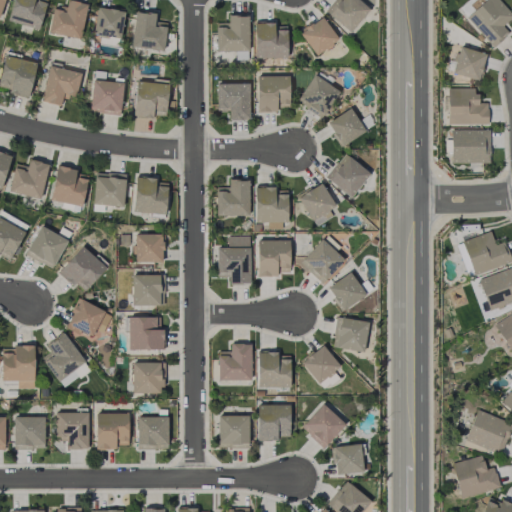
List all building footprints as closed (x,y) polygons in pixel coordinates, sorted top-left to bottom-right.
[(12,0),(6,20),(37,29),(46,3),(35,0),(12,0)] [(52,9),(47,32),(79,39),(87,4),(67,0),(66,0),(64,11),(52,9)] [(334,0),(325,11),(349,32),(369,9),(358,0),(334,0)] [(476,0),(462,12),(492,47),(508,33),(502,25),(511,16),(511,15),(498,0),(476,0)] [(93,34),(120,37),(123,10),(96,7),(93,34)] [(163,50),(166,22),(155,21),(156,13),(134,11),(130,47),(163,50)] [(215,51),(248,51),(247,14),(227,15),(227,23),(215,23),(215,51)] [(313,55),(337,40),(322,17),(299,31),(313,55)] [(286,58),(286,23),(254,23),(253,57),(286,58)] [(478,80),(485,53),(458,46),(451,73),(478,80)] [(0,89),(28,96),(36,62),(4,55),(0,72),(0,89)] [(75,98),(80,72),(48,66),(40,101),(60,105),(62,96),(75,98)] [(296,102),(323,117),(338,89),(311,74),(296,102)] [(288,75),(255,76),(256,112),(276,112),(276,104),(289,104),(288,75)] [(88,111),(119,115),(123,83),(92,79),(88,111)] [(165,118),(167,82),(135,80),(132,116),(165,118)] [(215,83),(216,111),(228,111),(228,120),(249,119),(248,82),(215,83)] [(447,123),(487,124),(487,102),(476,102),(476,88),(447,88),(447,123)] [(325,123),(341,146),(364,131),(349,107),(325,123)] [(489,162),(488,129),(450,130),(450,163),(489,162)] [(10,155),(0,152),(0,188),(1,188),(10,155)] [(369,173),(344,153),(324,176),(349,197),(369,173)] [(8,191),(40,198),(48,163),(28,159),(26,166),(14,163),(8,191)] [(56,166),(48,199),(81,206),(88,173),(56,166)] [(123,206),(124,174),(94,172),(92,205),(123,206)] [(167,180),(135,177),(131,211),(163,214),(167,180)] [(248,179),(228,179),(228,187),(216,187),(215,215),(248,216),(248,179)] [(327,210),(333,207),(322,183),(297,194),(309,221),(320,217),(322,221),(330,217),(327,210)] [(254,223),(287,222),(286,192),(273,193),(273,186),(253,186),(254,223)] [(0,254),(9,259),(24,232),(0,219),(0,254)] [(50,269),(67,241),(40,225),(23,253),(50,269)] [(473,274),(511,261),(504,241),(494,245),(489,231),(461,241),(473,274)] [(161,262),(162,234),(133,233),(133,262),(161,262)] [(334,251),(338,246),(326,234),(298,262),(319,284),(344,260),(334,251)] [(248,235),(226,236),(226,247),(215,248),(216,276),(228,276),(228,284),(249,283),(248,235)] [(288,272),(289,240),(256,240),(256,276),(277,276),(277,272),(288,272)] [(105,266),(79,245),(58,272),(84,293),(105,266)] [(511,301),(511,265),(477,280),(489,310),(511,301)] [(365,294),(349,272),(326,288),(342,310),(365,294)] [(159,305),(160,275),(131,274),(131,305),(159,305)] [(104,327),(111,314),(77,298),(64,327),(89,339),(97,323),(104,327)] [(511,354),(511,312),(493,324),(511,355),(511,354)] [(127,317),(128,350),(162,349),(162,328),(159,328),(159,316),(127,317)] [(366,320),(335,317),(331,348),(363,351),(366,320)] [(45,345),(50,352),(40,359),(57,381),(84,362),(62,332),(45,345)] [(250,379),(249,342),(229,343),(229,350),(216,351),(217,380),(250,379)] [(0,380),(17,381),(17,388),(33,388),(33,345),(13,344),(12,350),(1,349),(0,380)] [(316,384),(339,367),(321,344),(299,361),(316,384)] [(289,387),(289,355),(278,355),(278,351),(256,351),(256,387),(289,387)] [(131,362),(131,393),(163,392),(162,362),(131,362)] [(59,381),(63,387),(87,370),(83,364),(59,381)] [(511,388),(500,401),(511,412),(511,388)] [(322,448),(344,424),(322,403),(300,427),(322,448)] [(288,404),(256,405),(256,441),(277,441),(277,437),(289,436),(288,404)] [(464,440),(499,454),(511,424),(477,410),(464,440)] [(86,412),(54,412),(54,437),(66,437),(66,449),(87,448),(86,412)] [(94,413),(95,449),(115,449),(115,445),(127,445),(127,413),(94,413)] [(219,448),(248,447),(247,415),(218,415),(219,448)] [(43,448),(43,416),(12,416),(12,449),(43,448)] [(136,417),(136,449),(167,449),(166,416),(136,417)] [(331,446),(334,474),(362,472),(359,443),(331,446)] [(459,498),(498,487),(493,466),(485,469),(481,455),(450,463),(459,498)] [(325,505),(335,511),(360,511),(370,499),(343,480),(325,505)] [(511,511),(511,504),(500,499),(498,503),(488,497),(480,511),(511,511)]
